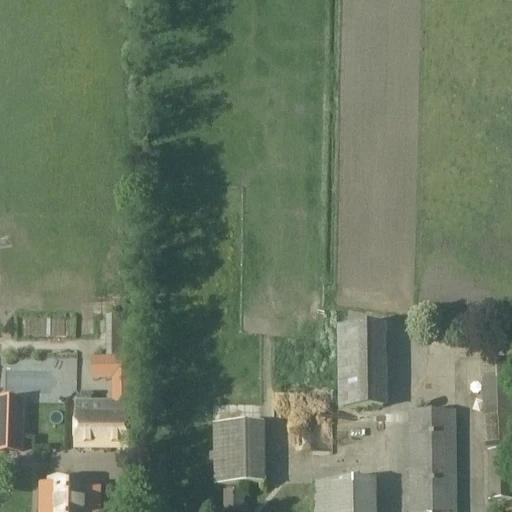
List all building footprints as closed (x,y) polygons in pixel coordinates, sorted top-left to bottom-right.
[(106,319),(106,362),(90,363),(91,383),(112,382),(113,404),(74,403),(74,454),(130,455),(130,404),(130,361),(131,361),(131,319),(106,319)] [(306,328),(267,327),(267,347),(305,348),(306,328)] [(337,412),(388,411),(387,328),(336,328),(337,412)] [(300,381),(300,361),(268,360),(267,380),(300,381)] [(511,361),(482,362),(484,447),(511,446),(511,361)] [(0,455),(24,457),(26,401),(0,399),(0,455)] [(457,511),(456,413),(408,414),(409,511),(457,511)] [(213,488),(266,488),(265,426),(212,426),(213,488)] [(511,453),(488,453),(488,504),(511,504),(511,453)] [(99,511),(100,490),(90,490),(90,483),(49,482),(48,511),(99,511)] [(313,511),(377,511),(377,483),(313,484),(313,511)] [(244,511),(245,495),(223,495),(222,511),(244,511)]
